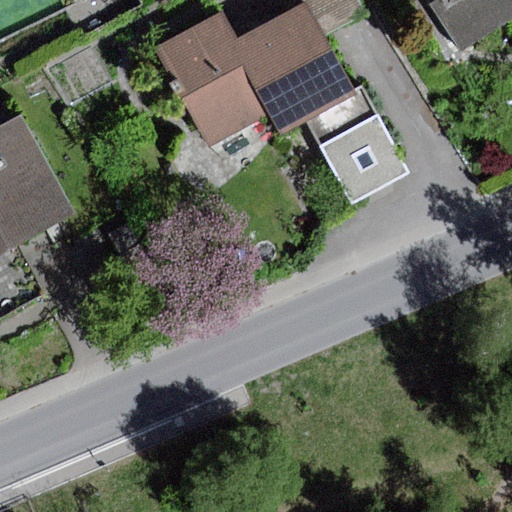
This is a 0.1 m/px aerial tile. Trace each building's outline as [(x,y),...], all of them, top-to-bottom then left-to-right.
[(306,0),(308,4),(326,35),(371,16),(360,0),(306,0)] [(511,0),(451,0),(438,9),(465,53),(511,24),(511,0)] [(224,12),(153,51),(208,152),(274,116),(283,132),(305,119),(356,91),(326,35),(308,4),(239,41),(224,12)] [(356,91),(305,119),(352,206),(411,174),(364,87),(356,91)] [(25,117),(0,130),(0,258),(79,216),(25,117)] [(121,256),(90,275),(112,312),(168,279),(133,220),(108,235),(121,256)]
